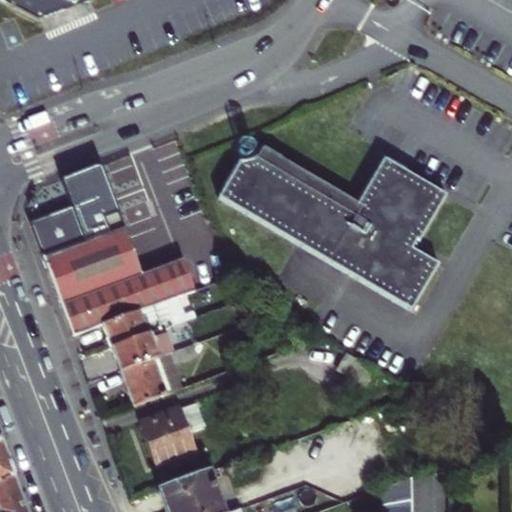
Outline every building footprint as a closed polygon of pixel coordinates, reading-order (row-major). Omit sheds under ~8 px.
[(0,0),(10,5),(38,20),(62,11),(87,2),(88,0),(0,0)] [(242,142),(236,142),(236,145),(236,150),(241,158),(248,154),(252,147),(250,144),(245,142),(242,142)] [(259,149),(254,158),(274,170),(280,161),(259,149)] [(444,195),(381,158),(381,159),(354,204),(280,161),(274,170),(254,158),(249,163),(247,164),(244,164),(238,163),(217,199),(295,244),(340,271),(410,311),(437,264),(411,248),(415,240),(417,242),(441,201),(444,195)] [(47,241),(38,245),(72,337),(102,326),(161,304),(195,292),(183,260),(156,270),(142,275),(138,265),(125,228),(116,231),(114,223),(103,226),(99,216),(80,224),(73,205),(38,218),(47,241)] [(153,260),(138,265),(142,275),(156,270),(153,260)] [(107,338),(106,338),(110,349),(111,348),(150,334),(195,318),(193,312),(167,321),(161,304),(102,326),(107,338)] [(152,339),(150,334),(111,348),(119,372),(158,358),(167,354),(171,353),(164,334),(152,339)] [(192,346),(171,353),(167,354),(171,364),(172,363),(196,355),(192,346)] [(158,358),(171,393),(182,389),(172,363),(171,364),(167,354),(158,358)] [(347,354),(337,370),(365,387),(375,370),(347,354)] [(119,372),(133,407),(171,393),(158,358),(119,372)] [(194,405),(139,426),(154,465),(172,459),(188,453),(190,460),(198,457),(189,434),(203,429),(194,405)] [(0,486),(14,481),(0,446),(0,486)] [(172,459),(175,466),(190,460),(188,453),(172,459)] [(455,463),(459,475),(478,468),(474,456),(455,463)] [(182,468),(154,481),(165,511),(196,511),(201,509),(226,504),(211,459),(182,468)] [(243,460),(215,470),(217,475),(227,471),(228,474),(246,467),(243,460)] [(412,501),(412,479),(381,490),(381,506),(412,501)] [(25,511),(14,481),(0,486),(0,511),(25,511)] [(411,511),(412,501),(381,506),(381,511),(411,511)]
